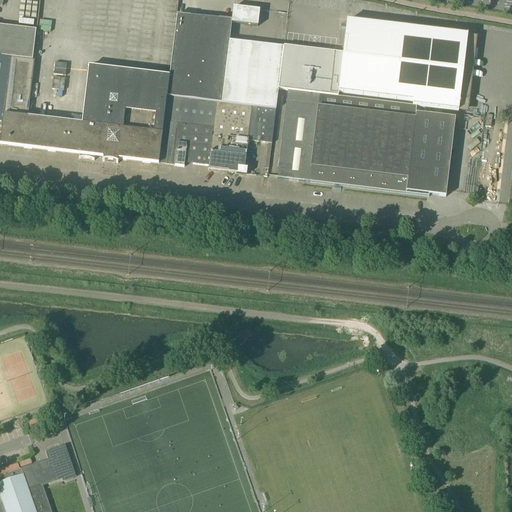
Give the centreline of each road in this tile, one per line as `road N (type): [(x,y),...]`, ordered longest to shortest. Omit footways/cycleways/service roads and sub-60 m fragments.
road 1 (unclassified): [(443,227),(0,173)]
road 2 (track): [(382,360),(368,328),(0,286)]
